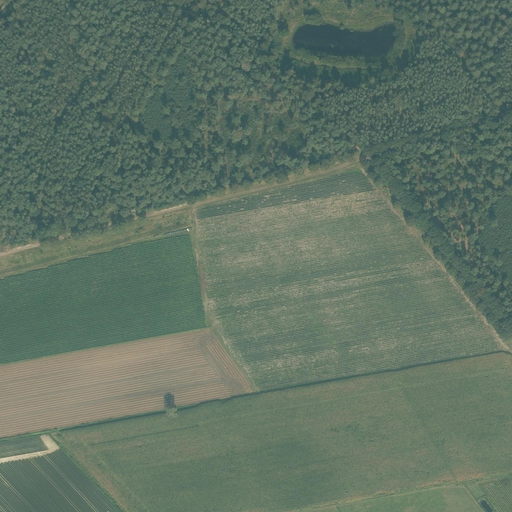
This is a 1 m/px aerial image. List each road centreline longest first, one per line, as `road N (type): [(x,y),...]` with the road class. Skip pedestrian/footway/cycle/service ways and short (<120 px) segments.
road 1 (track): [(511,24),(494,54),(505,117),(414,0)]
road 2 (track): [(141,214),(113,142),(198,16),(211,21)]
road 3 (track): [(141,214),(368,157)]
road 4 (track): [(511,336),(368,157)]
road 5 (track): [(368,157),(255,59)]
road 6 (track): [(0,252),(141,214)]
